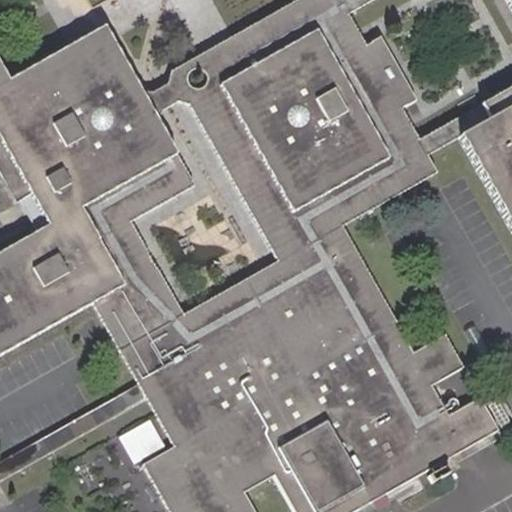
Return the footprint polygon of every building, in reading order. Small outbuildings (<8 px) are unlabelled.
[(436,175),(428,159),(417,140),(401,111),(414,100),(380,43),(366,52),(347,21),(336,1),(335,0),(304,0),(237,38),(245,52),(211,71),(220,87),(186,105),(275,264),(347,224),(436,175)] [(337,0),(336,1),(347,21),(384,0),(337,0)] [(106,29),(72,48),(81,64),(115,45),(106,29)] [(177,103),(186,105),(220,87),(211,71),(245,52),(237,38),(227,43),(173,74),(170,83),(152,96),(143,95),(155,116),(163,111),(177,103)] [(31,198),(48,228),(81,210),(177,156),(155,116),(143,95),(115,45),(81,64),(72,48),(10,82),(0,88),(0,178),(16,207),(31,198)] [(0,88),(10,82),(0,64),(0,88)] [(511,85),(417,140),(428,159),(460,140),(511,110),(511,85)] [(511,110),(460,140),(511,230),(511,110)] [(124,287),(92,305),(118,350),(179,316),(127,224),(195,186),(177,156),(81,210),(124,287)] [(81,210),(48,228),(0,255),(0,356),(92,305),(124,287),(81,210)] [(179,316),(118,350),(136,384),(145,399),(173,449),(144,465),(170,511),(251,511),(242,495),(272,479),(291,511),(359,511),(502,434),(481,396),(452,412),(439,389),(470,371),(448,331),(416,349),(347,224),(275,264),(179,316)] [(0,480),(145,399),(136,384),(0,461),(0,480)]
